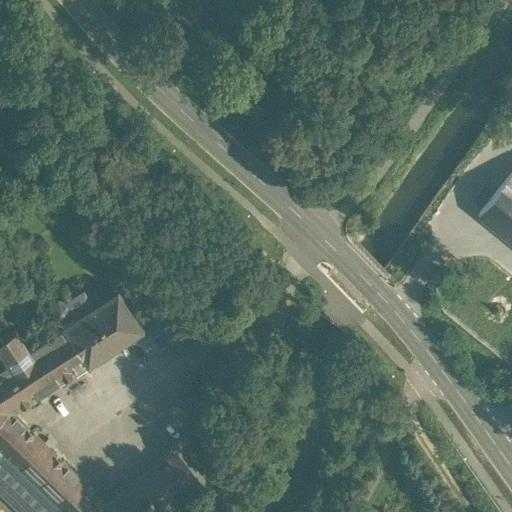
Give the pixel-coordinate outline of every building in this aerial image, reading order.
[(511,171),(478,213),(511,241),(511,171)] [(100,283),(84,293),(92,306),(108,296),(100,283)] [(63,325),(46,336),(70,374),(141,328),(117,290),(108,296),(92,306),(63,325)] [(76,295),(65,302),(57,300),(50,305),(49,313),(53,320),(61,322),(63,325),(92,306),(84,293),(80,296),(76,295)] [(15,329),(2,338),(14,357),(28,348),(15,329)] [(0,366),(14,357),(2,338),(0,335),(0,366)] [(158,511),(180,495),(155,464),(107,503),(12,411),(70,374),(46,336),(28,348),(14,357),(0,366),(0,450),(57,505),(62,499),(72,511),(158,511)] [(155,464),(180,495),(210,470),(186,439),(155,464)] [(0,491),(21,511),(72,511),(62,499),(57,505),(0,450),(0,491)]
